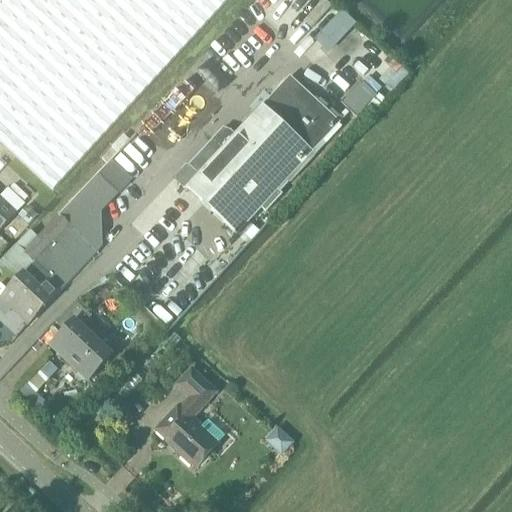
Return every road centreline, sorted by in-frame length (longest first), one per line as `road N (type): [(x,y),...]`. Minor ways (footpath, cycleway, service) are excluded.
road 1 (unknown): [(0,364),(291,53)]
road 2 (residential): [(511,326),(438,417),(414,511)]
